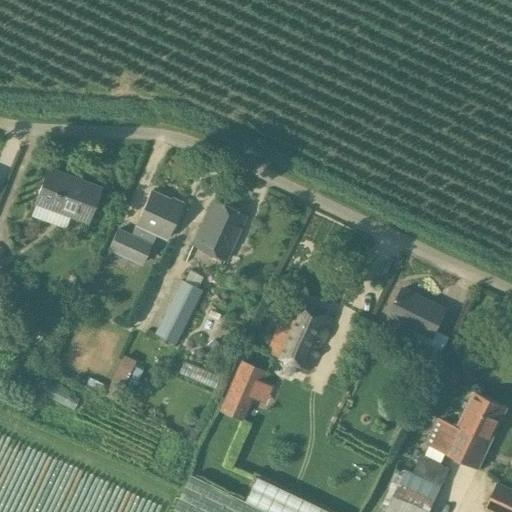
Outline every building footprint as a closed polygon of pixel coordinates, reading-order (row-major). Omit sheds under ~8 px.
[(34,202),(68,215),(87,222),(100,188),(70,177),(69,179),(46,170),(44,176),(40,174),(37,182),(41,184),(34,202)] [(117,230),(109,248),(103,260),(124,269),(129,258),(141,263),(155,233),(166,238),(181,206),(151,192),(130,236),(117,230)] [(212,201),(192,245),(225,260),(245,216),(212,201)] [(188,273),(184,282),(197,288),(201,279),(188,273)] [(202,291),(197,288),(184,282),(180,280),(153,333),(175,345),(202,291)] [(403,288),(390,315),(384,327),(404,337),(405,335),(425,345),(419,357),(433,363),(437,354),(440,355),(449,337),(435,330),(445,309),(403,288)] [(291,301),(268,353),(310,371),(332,319),(291,301)] [(387,328),(379,325),(374,334),(382,338),(387,328)] [(128,387),(138,358),(124,353),(113,382),(128,387)] [(184,361),(179,373),(214,386),(219,374),(184,361)] [(262,370),(241,361),(224,399),(246,408),(262,370)] [(462,461),(491,399),(474,391),(458,426),(439,417),(427,444),(462,461)] [(432,416),(440,399),(428,393),(420,411),(432,416)] [(462,461),(478,468),(507,407),(491,399),(462,461)] [(181,434),(196,442),(200,432),(186,424),(181,434)] [(448,467),(429,459),(421,477),(440,486),(448,467)] [(405,472),(385,511),(429,511),(435,499),(427,495),(433,484),(405,472)] [(328,511),(284,490),(265,481),(255,477),(243,501),(189,475),(171,511),(328,511)] [(494,511),(511,511),(511,489),(499,484),(487,509),(494,511)]
